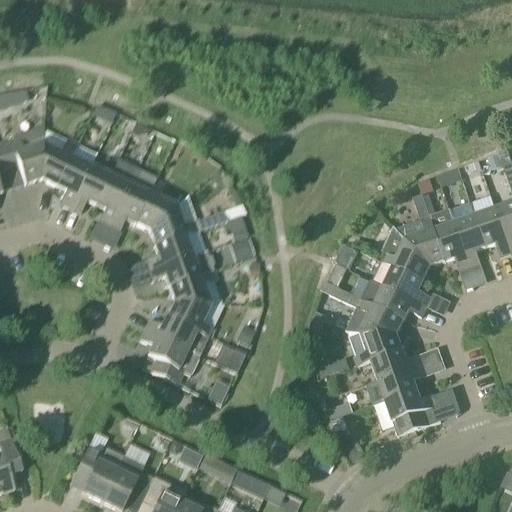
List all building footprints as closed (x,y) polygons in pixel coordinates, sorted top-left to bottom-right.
[(12,142),(0,145),(0,156),(7,175),(18,171),(24,188),(40,182),(42,146),(43,132),(43,128),(11,139),(12,142)] [(40,182),(56,190),(76,148),(77,147),(67,142),(61,155),(42,146),(40,182)] [(59,207),(70,212),(90,169),(96,157),(76,148),(56,190),(65,195),(59,207)] [(511,166),(509,160),(500,163),(510,191),(511,197),(511,166)] [(98,226),(108,231),(138,173),(117,163),(110,178),(95,209),(104,213),(98,226)] [(86,204),(95,209),(110,178),(90,169),(70,212),(80,217),(86,204)] [(124,223),(134,227),(155,184),(155,181),(138,173),(108,231),(118,235),(124,223)] [(448,176),(438,180),(442,190),(452,186),(448,176)] [(134,227),(149,234),(176,209),(157,200),(163,188),(155,184),(134,227)] [(417,213),(426,209),(422,197),(412,201),(417,213)] [(149,234),(153,249),(198,234),(228,224),(222,215),(196,224),(187,199),(176,209),(149,234)] [(511,205),(495,212),(511,257),(511,256),(511,205)] [(450,213),(470,271),(481,267),(476,254),(486,251),(475,219),(474,219),(469,206),(450,213)] [(475,219),(486,251),(495,248),(500,261),(511,257),(495,212),(475,219)] [(450,213),(429,219),(445,265),(455,262),(459,275),(470,271),(450,213)] [(429,270),(445,265),(429,219),(396,232),(405,242),(429,270)] [(405,242),(396,232),(393,229),(381,255),(383,256),(379,264),(383,266),(423,285),(424,284),(423,284),(429,270),(405,242)] [(144,264),(147,274),(205,254),(198,234),(153,249),(157,259),(144,264)] [(164,280),(168,290),(213,274),(211,270),(213,267),(210,259),(207,258),(206,254),(205,254),(147,274),(151,285),(164,280)] [(374,285),(426,310),(431,300),(419,294),(423,285),(383,266),(374,285)] [(336,267),(327,286),(333,289),(338,291),(347,272),(336,267)] [(216,283),(213,274),(168,290),(174,305),(210,307),(204,287),(216,283)] [(361,302),(404,324),(409,314),(421,320),(426,310),(374,285),(370,283),(361,302)] [(361,302),(338,291),(333,289),(329,298),(356,311),(353,318),(345,335),(361,336),(396,338),(404,324),(361,302)] [(174,305),(166,319),(209,340),(213,332),(201,326),(210,307),(174,305)] [(144,333),(187,354),(199,360),(209,340),(166,319),(161,329),(149,323),(144,333)] [(199,360),(187,354),(144,333),(139,343),(152,349),(147,359),(141,371),(150,375),(176,388),(182,376),(189,379),(199,360)] [(361,336),(367,355),(354,360),(357,370),(371,365),(371,364),(402,353),(396,338),(361,336)] [(225,372),(235,377),(245,358),(234,353),(225,372)] [(371,365),(378,384),(423,369),(419,358),(406,362),(402,353),(371,364),(371,365)] [(423,369),(378,384),(365,389),(373,409),(385,405),(417,393),(414,384),(426,379),(423,369)] [(218,403),(226,389),(215,383),(208,397),(218,403)] [(417,393),(385,405),(397,440),(440,425),(435,411),(437,410),(433,399),(420,403),(417,393)] [(10,441),(0,443),(0,496),(14,492),(9,478),(21,474),(10,441)] [(172,442),(167,454),(175,458),(180,446),(172,442)] [(81,496),(101,505),(116,473),(123,459),(103,449),(100,456),(88,450),(69,488),(82,494),(81,496)] [(184,450),(180,457),(198,466),(201,459),(184,450)] [(114,511),(122,511),(136,482),(116,473),(101,505),(114,511)] [(136,482),(149,489),(152,481),(140,475),(136,482)] [(152,511),(177,511),(181,504),(186,495),(153,480),(152,481),(149,489),(141,505),(153,511),(152,511)]
